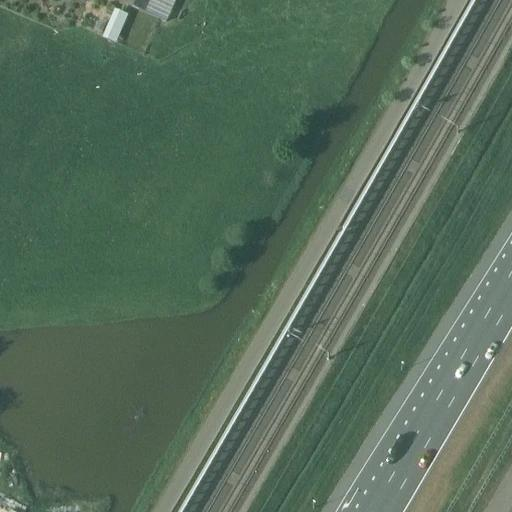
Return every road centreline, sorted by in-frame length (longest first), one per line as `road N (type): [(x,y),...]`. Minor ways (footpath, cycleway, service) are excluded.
road 1 (unclassified): [(165,511),(459,0)]
road 2 (motorway): [(511,283),(376,511)]
